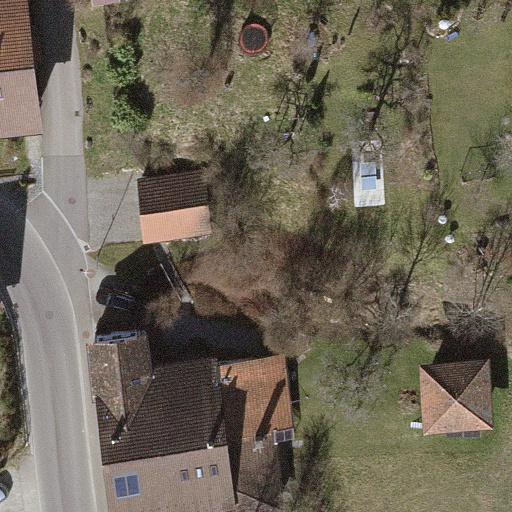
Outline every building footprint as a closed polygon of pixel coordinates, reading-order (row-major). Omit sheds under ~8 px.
[(20,0),(0,0),(0,119),(33,116),(20,0)] [(204,175),(142,178),(145,231),(206,228),(204,175)] [(145,339),(92,345),(112,511),(139,511),(227,501),(212,370),(211,364),(149,371),(145,339)] [(285,362),(212,370),(227,501),(283,495),(277,440),(294,438),(285,362)] [(481,365),(429,368),(432,422),(484,419),(481,365)]
